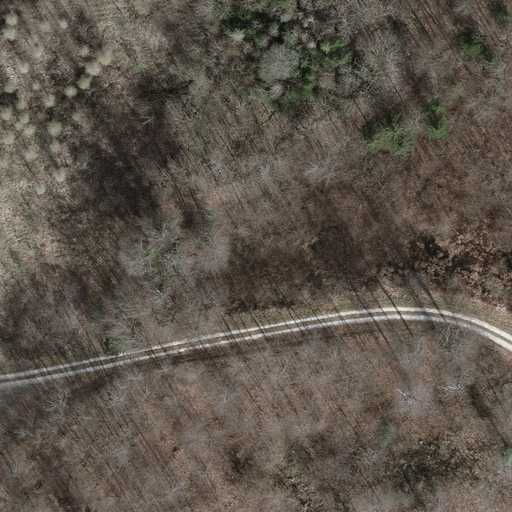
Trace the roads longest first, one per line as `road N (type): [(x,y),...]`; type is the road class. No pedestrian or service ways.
road 1 (track): [(93,354),(123,238),(166,208),(248,187),(390,97),(428,41),(429,0)]
road 2 (track): [(511,348),(451,319),(357,319),(93,354),(0,384)]
